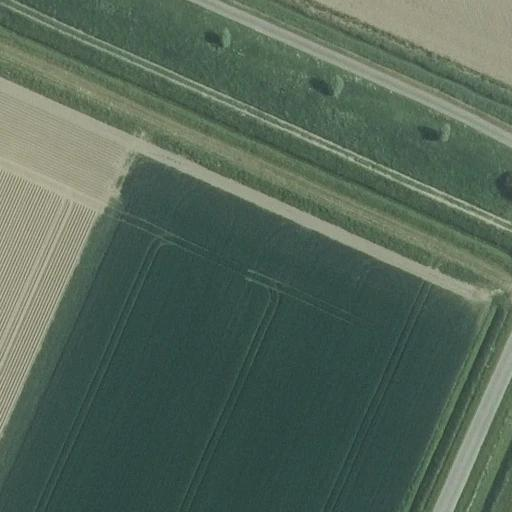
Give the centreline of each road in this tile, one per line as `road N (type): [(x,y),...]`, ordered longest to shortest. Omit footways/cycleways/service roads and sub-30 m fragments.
road 1 (unclassified): [(511,144),(191,0)]
road 2 (unclassified): [(434,511),(511,351)]
